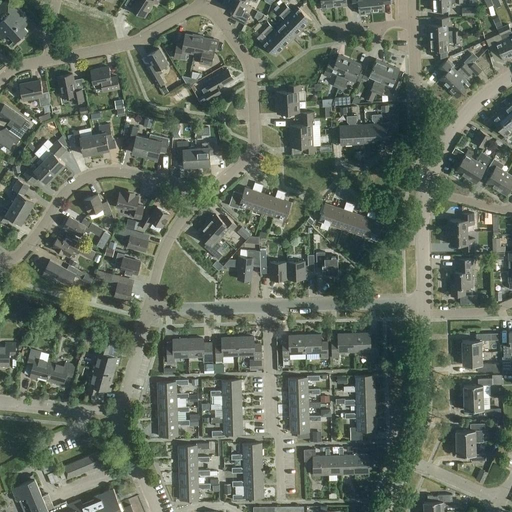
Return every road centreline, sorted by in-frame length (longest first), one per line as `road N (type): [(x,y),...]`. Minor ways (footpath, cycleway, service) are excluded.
road 1 (residential): [(193,204),(255,145),(244,54),(204,2)]
road 2 (residential): [(193,204),(152,179),(94,174),(74,184),(14,259),(0,257)]
road 3 (residential): [(280,503),(268,308)]
road 4 (residential): [(51,57),(136,41),(204,2)]
road 5 (residential): [(268,308),(423,303)]
road 6 (unclassified): [(407,459),(425,411),(423,313)]
road 7 (residential): [(454,130),(419,103),(412,25)]
road 8 (residential): [(148,310),(268,308)]
